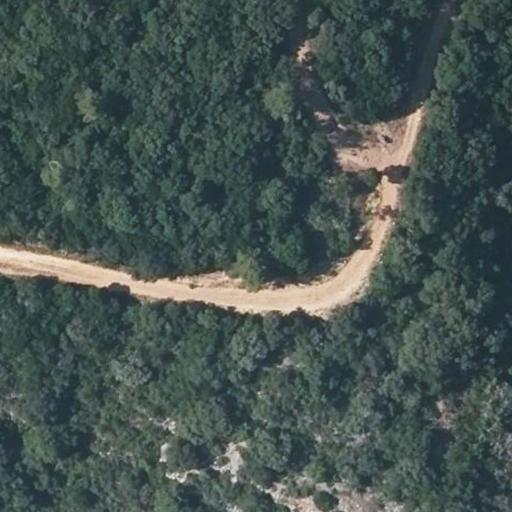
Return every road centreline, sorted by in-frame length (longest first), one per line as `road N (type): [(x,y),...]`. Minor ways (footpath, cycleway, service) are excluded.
road 1 (track): [(296,0),(307,74),(342,134),(397,186),(325,299),(261,305),(0,260)]
road 2 (track): [(449,0),(397,186)]
